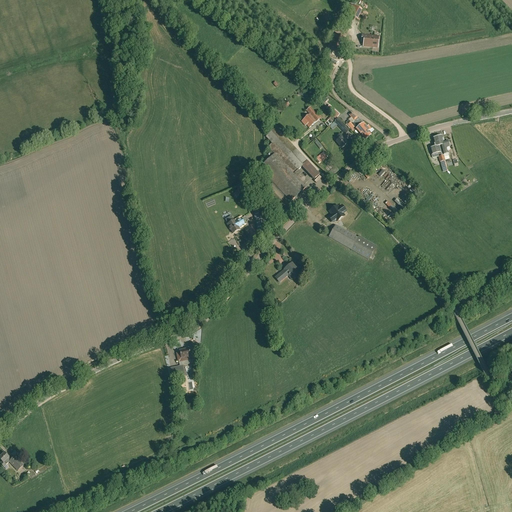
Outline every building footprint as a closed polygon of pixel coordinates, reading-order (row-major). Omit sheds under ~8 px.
[(359,8),(354,6),(351,4),(347,14),(354,18),(359,8)] [(340,47),(341,47),(345,38),(336,35),(329,52),(334,54),(335,52),(335,51),(338,52),(340,47)] [(361,42),(363,43),(363,47),(377,49),(378,38),(362,36),(361,42)] [(335,111),(332,107),(329,105),(326,109),(329,111),(332,114),(332,113),(334,115),(337,118),(340,115),(335,111)] [(303,121),(310,128),(320,119),(311,108),(307,111),(310,115),(303,121)] [(351,113),(349,115),(351,118),(359,127),(359,128),(360,127),(366,134),(368,132),(369,131),(371,133),(374,131),(372,129),(369,126),(367,128),(366,127),(366,126),(364,123),(363,124),(358,118),(351,113)] [(334,123),(337,126),(342,132),(346,128),(338,119),(334,122),(334,123)] [(359,127),(356,129),(366,140),(371,135),(368,132),(366,134),(360,127),(359,128),(359,127)] [(270,159),(259,169),(273,184),(264,192),(282,211),(289,204),(288,203),(290,202),(291,202),(306,188),(304,186),(308,182),(298,171),(303,166),(315,179),(320,175),(276,129),(271,134),(266,138),(272,144),(268,148),(271,152),(266,156),(270,159)] [(336,142),(342,149),(347,144),(346,144),(347,143),(340,135),(337,138),(339,140),(336,142)] [(443,139),(442,136),(438,137),(440,142),(439,142),(440,145),(438,145),(444,164),(446,164),(444,158),(449,156),(448,154),(449,154),(448,151),(450,150),(448,142),(445,142),(443,138),(443,139)] [(432,139),(435,148),(430,149),(432,155),(435,154),(436,158),(438,157),(439,162),(440,162),(441,165),(444,164),(438,145),(440,145),(439,142),(440,142),(438,137),(432,139)] [(323,151),(316,156),(319,160),(326,155),(323,151)] [(388,207),(387,208),(391,212),(394,209),(387,200),(385,202),(388,207)] [(342,214),(345,211),(342,206),(339,209),(337,206),(336,207),(335,207),(333,208),(333,209),(330,212),(332,215),(329,218),(333,223),(336,220),(337,221),(344,216),(342,214)] [(263,210),(253,212),(258,232),(267,230),(263,210)] [(234,221),(228,225),(229,228),(229,229),(230,230),(231,231),(233,234),(240,230),(238,228),(244,224),(241,219),(235,222),(234,221)] [(359,236),(357,238),(336,226),(329,237),(368,260),(376,246),(359,236)] [(275,278),(279,283),(289,275),(292,279),(301,273),(298,270),(297,270),(292,263),(285,270),(275,278)] [(180,351),(180,353),(177,354),(179,363),(194,359),(193,353),(190,353),(189,349),(180,351)] [(183,365),(180,366),(177,367),(179,377),(185,376),(183,365)] [(15,456),(11,460),(5,453),(0,457),(0,459),(2,462),(0,464),(4,468),(7,465),(6,465),(9,462),(17,471),(23,465),(15,456)]
